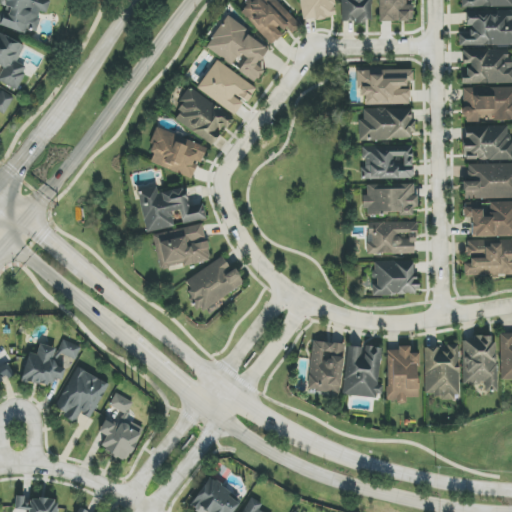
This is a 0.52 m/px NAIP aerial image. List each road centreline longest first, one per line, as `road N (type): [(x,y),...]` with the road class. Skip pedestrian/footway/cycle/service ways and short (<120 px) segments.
road 1 (residential): [(305,306),(241,239),(221,188),(225,170),(310,54),(434,45)]
road 2 (residential): [(433,0),(442,317)]
road 3 (secondary): [(29,219),(193,0)]
road 4 (secondary): [(224,423),(362,491),(480,511)]
road 5 (secondary): [(511,492),(372,468),(291,430)]
road 6 (residential): [(511,305),(400,324),(305,306)]
road 7 (secondary): [(97,55),(0,188)]
road 8 (secondary): [(8,241),(128,344)]
road 9 (residential): [(0,466),(77,474),(145,511)]
road 10 (residential): [(219,381),(123,496)]
road 11 (secondary): [(112,290),(0,194)]
road 12 (residential): [(152,511),(243,397)]
road 13 (secondary): [(219,381),(112,290)]
road 14 (residential): [(35,464),(33,426),(14,409),(0,418),(3,466)]
road 15 (secondary): [(128,344),(224,423)]
